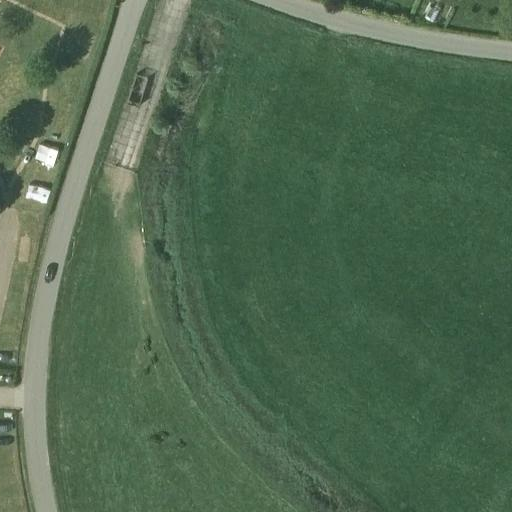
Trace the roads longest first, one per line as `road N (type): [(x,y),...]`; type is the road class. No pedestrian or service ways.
road 1 (tertiary): [(39,511),(27,380),(35,331),(127,0)]
road 2 (tertiary): [(511,52),(429,46),(266,0)]
